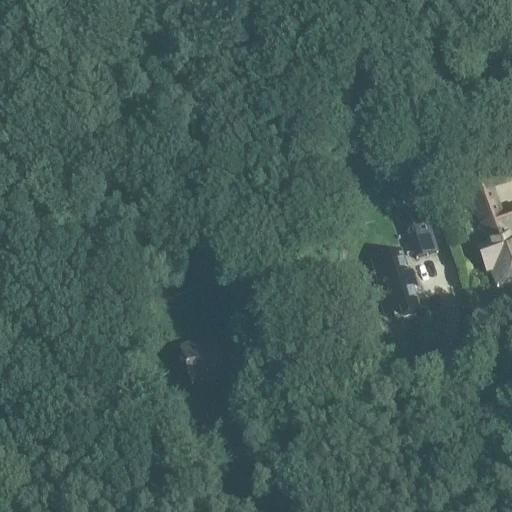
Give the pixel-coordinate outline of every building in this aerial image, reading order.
[(72,0),(74,11),(98,6),(96,0),(72,0)] [(476,190),(467,166),(442,175),(450,199),(476,190)] [(494,193),(473,200),(490,248),(480,252),(489,275),(498,272),(503,287),(511,284),(511,240),(511,241),(509,233),(511,232),(511,212),(502,216),(494,193)] [(422,213),(420,214),(421,215),(403,220),(403,222),(407,233),(416,262),(439,254),(430,225),(426,226),(422,213)] [(401,313),(404,321),(421,315),(411,286),(417,284),(414,275),(410,276),(402,254),(372,264),(379,286),(376,287),(386,318),(401,313)] [(216,295),(201,300),(203,307),(218,303),(216,295)] [(224,323),(218,303),(203,307),(209,328),(224,323)] [(179,349),(190,386),(205,382),(206,388),(225,382),(213,339),(201,343),(202,346),(194,349),(193,345),(179,349)]
